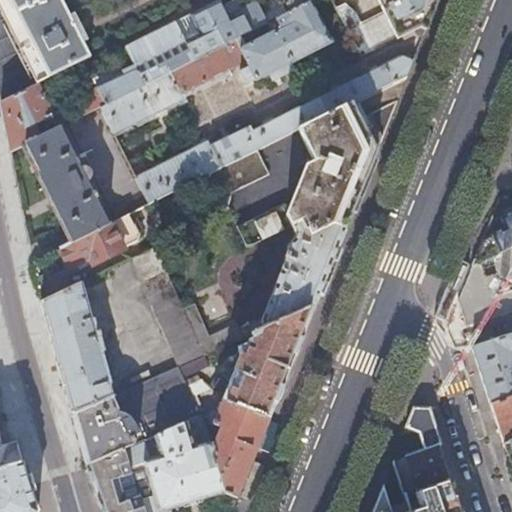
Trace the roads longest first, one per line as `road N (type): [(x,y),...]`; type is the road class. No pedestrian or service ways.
road 1 (residential): [(70,511),(0,244)]
road 2 (residential): [(494,511),(447,364),(426,331),(385,298)]
road 3 (tertiary): [(301,511),(385,298)]
road 4 (tertiary): [(438,157),(503,0)]
road 5 (tertiary): [(385,298),(438,157)]
